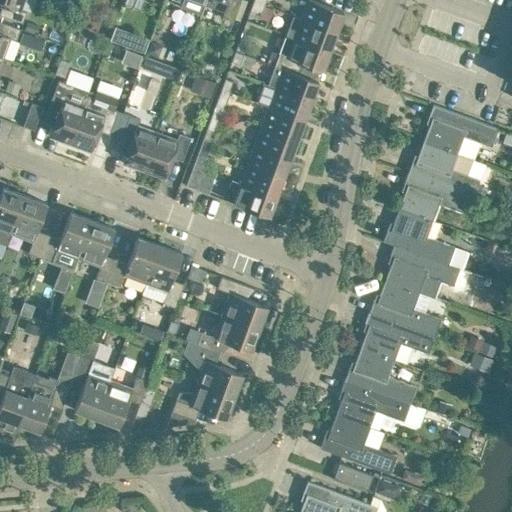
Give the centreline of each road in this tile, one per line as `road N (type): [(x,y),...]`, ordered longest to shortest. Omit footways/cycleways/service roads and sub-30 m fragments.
road 1 (residential): [(329,274),(0,152)]
road 2 (residential): [(161,472),(253,446),(273,416),(329,274)]
road 3 (residential): [(329,274),(356,127),(392,0)]
road 4 (residential): [(0,482),(161,472)]
